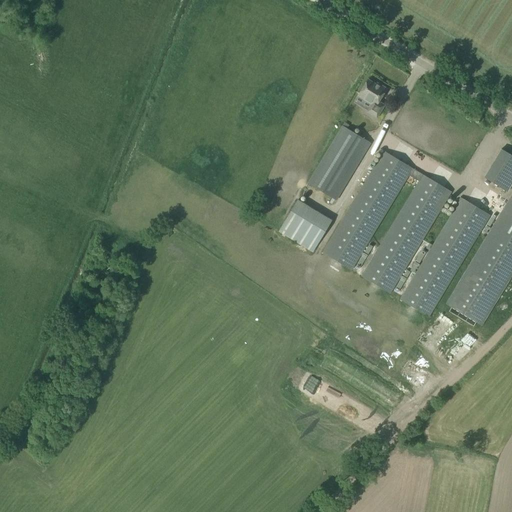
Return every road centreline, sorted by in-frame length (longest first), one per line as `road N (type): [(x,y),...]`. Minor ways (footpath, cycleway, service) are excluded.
road 1 (track): [(317,511),(511,327)]
road 2 (unclassified): [(511,116),(320,0)]
